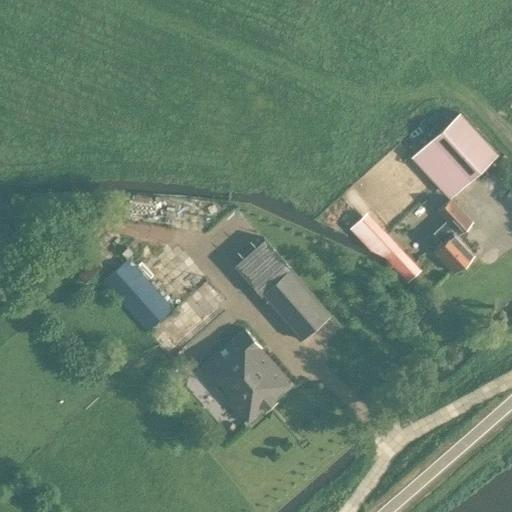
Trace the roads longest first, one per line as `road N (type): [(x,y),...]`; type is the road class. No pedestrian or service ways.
road 1 (track): [(347,511),(397,440),(511,378)]
road 2 (unclassified): [(388,511),(511,407)]
